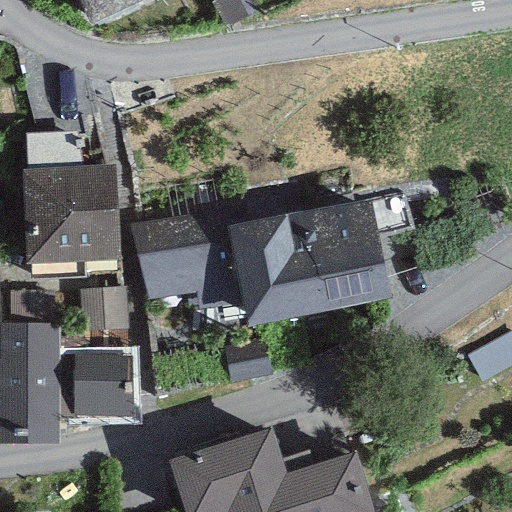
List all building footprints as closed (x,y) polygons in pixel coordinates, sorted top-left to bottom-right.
[(80,0),(90,20),(133,0),(80,0)] [(244,13),(236,0),(212,0),(226,23),(244,13)] [(24,133),(26,166),(82,163),(80,130),(24,133)] [(26,166),(21,166),(26,257),(120,252),(114,161),(82,163),(26,166)] [(369,195),(227,223),(228,229),(242,300),(246,320),(391,292),(369,195)] [(213,212),(133,226),(147,296),(195,289),(197,306),(242,300),(228,229),(219,231),(213,212)] [(123,324),(121,292),(83,294),(85,327),(123,324)] [(58,323),(0,321),(0,438),(56,439),(57,414),(57,357),(58,336),(58,323)] [(58,336),(57,357),(57,414),(129,414),(129,357),(89,357),(89,337),(58,336)] [(262,342),(227,350),(233,378),(268,371),(262,342)] [(271,423),(166,456),(184,511),(217,511),(226,509),(227,511),(372,511),(376,511),(355,445),(285,468),(271,423)]
